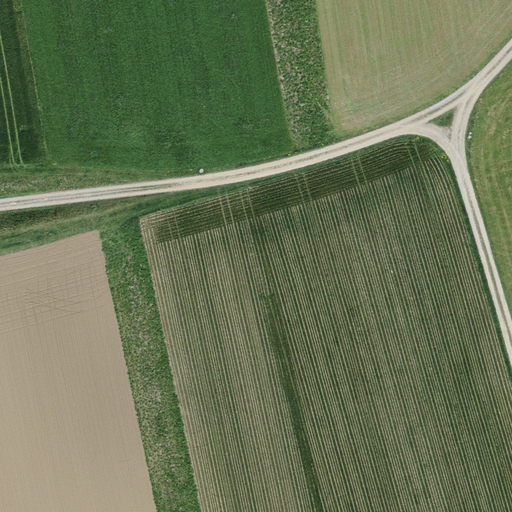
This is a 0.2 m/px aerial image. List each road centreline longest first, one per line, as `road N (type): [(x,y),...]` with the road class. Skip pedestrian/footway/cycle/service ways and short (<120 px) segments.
road 1 (track): [(0,207),(207,181),(344,150),(442,112),(493,79),(511,55)]
road 2 (track): [(442,112),(511,355)]
